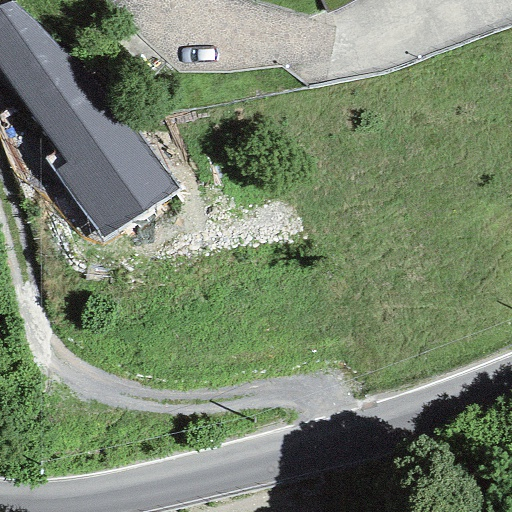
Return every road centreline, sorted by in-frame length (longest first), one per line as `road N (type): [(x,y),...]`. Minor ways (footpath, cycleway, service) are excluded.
road 1 (track): [(426,370),(317,324),(188,327),(107,316),(0,119)]
road 2 (unclassified): [(0,470),(87,483),(511,336)]
road 3 (unknown): [(485,511),(426,370)]
